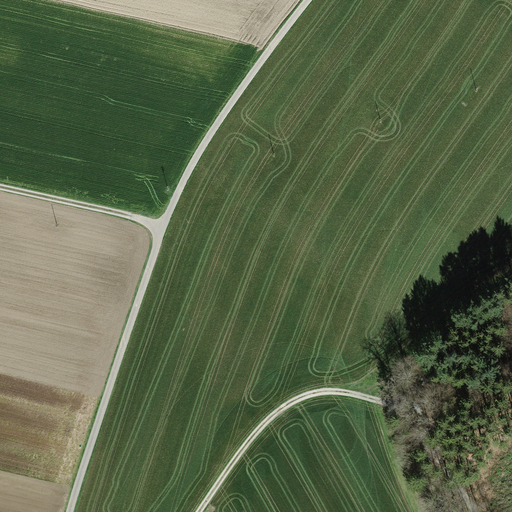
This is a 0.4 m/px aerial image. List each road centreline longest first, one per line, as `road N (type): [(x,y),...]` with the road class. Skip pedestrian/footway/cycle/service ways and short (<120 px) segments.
road 1 (unclassified): [(70,511),(159,231),(196,157),(307,0)]
road 2 (track): [(201,511),(234,461),(294,399),(320,392),(386,401)]
road 3 (track): [(0,188),(159,231)]
road 4 (track): [(386,401),(511,316)]
road 5 (track): [(466,511),(420,431),(386,401)]
